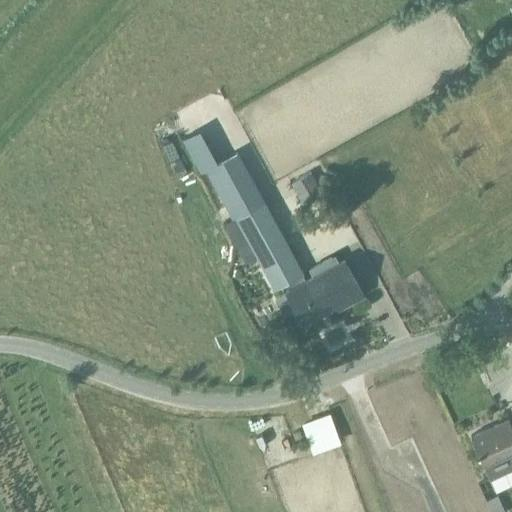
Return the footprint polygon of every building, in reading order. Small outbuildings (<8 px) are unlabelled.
[(321,193),(310,173),(292,183),(303,203),(321,193)] [(233,178),(216,187),(234,219),(237,217),(276,289),(284,284),(288,292),(307,282),(264,203),(251,210),(233,178)] [(337,304),(340,309),(364,295),(345,261),(336,266),(332,258),(310,270),(314,278),(321,274),(337,304)] [(337,304),(321,274),(316,277),(314,278),(307,282),(288,292),(287,293),(287,294),(276,300),(284,314),(295,308),(303,323),(337,304)] [(331,416),(309,424),(315,442),(337,434),(331,416)] [(491,477),(511,467),(511,426),(509,420),(471,437),(490,478),(491,478),(491,477)]
